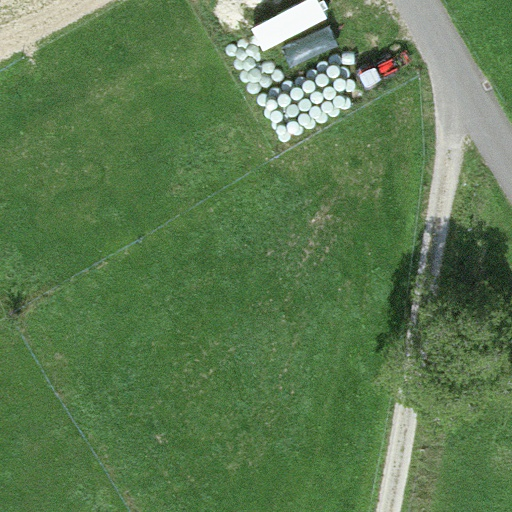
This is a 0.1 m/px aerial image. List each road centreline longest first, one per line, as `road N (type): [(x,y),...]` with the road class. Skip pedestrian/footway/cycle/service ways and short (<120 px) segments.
road 1 (track): [(397,511),(472,87)]
road 2 (unclassified): [(427,0),(511,162)]
